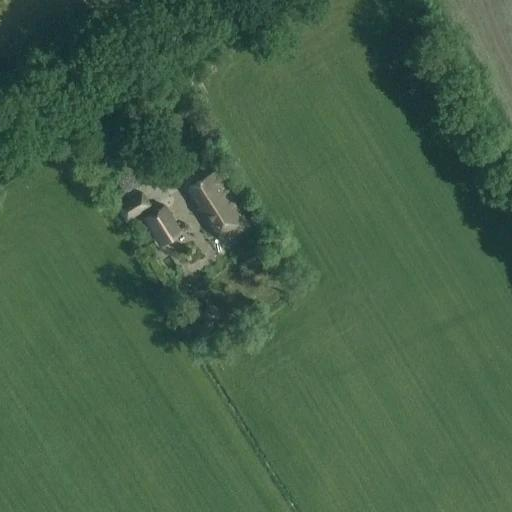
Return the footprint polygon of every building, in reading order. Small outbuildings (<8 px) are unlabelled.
[(214,170),(189,186),(225,242),(250,226),(214,170)] [(179,227),(194,219),(179,189),(164,197),(179,227)] [(114,207),(123,222),(149,206),(140,191),(114,207)] [(163,204),(141,218),(159,247),(182,233),(163,204)] [(219,317),(212,306),(198,315),(205,326),(219,317)]
